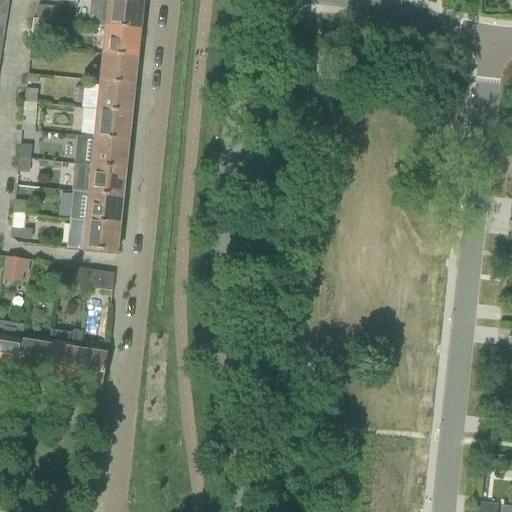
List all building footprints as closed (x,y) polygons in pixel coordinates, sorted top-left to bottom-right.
[(104,0),(90,0),(87,26),(105,28),(122,30),(139,32),(140,16),(145,16),(146,5),(142,4),(142,3),(140,2),(139,3),(111,0),(107,0),(108,0),(104,0)] [(42,7),(41,21),(52,22),(53,8),(42,7)] [(105,28),(102,56),(136,60),(137,44),(142,44),(143,32),(139,32),(105,28)] [(32,34),(30,49),(42,50),(43,35),(32,34)] [(42,50),(30,49),(29,61),(40,62),(42,50)] [(102,56),(99,84),(133,87),(135,71),(139,71),(140,60),(136,60),(102,56)] [(99,84),(96,112),(130,115),(132,99),(136,100),(137,88),(133,87),(99,84)] [(26,90),(24,104),(36,105),(37,91),(26,90)] [(36,105),(24,104),(23,117),(35,118),(36,105)] [(96,112),(93,140),(127,143),(129,127),(133,127),(134,116),(130,115),(96,112)] [(77,138),(74,166),(124,171),(126,155),(130,155),(132,144),(127,143),(110,141),(93,140),(77,138)] [(20,145),(18,160),(30,161),(32,146),(20,145)] [(30,161),(18,160),(17,173),(29,174),(30,161)] [(74,166),(71,193),(87,195),(92,196),(121,199),(123,183),(127,183),(129,172),(124,171),(74,166)] [(17,173),(17,185),(42,186),(43,174),(17,173)] [(71,193),(68,221),(84,223),(118,226),(120,210),(124,211),(126,199),(121,199),(87,195),(71,193)] [(14,201),(12,215),(24,217),(26,203),(14,201)] [(24,217),(12,215),(11,227),(23,229),(24,217)] [(118,226),(84,223),(81,252),(113,255),(115,255),(117,238),(122,239),(123,227),(118,226)] [(5,258),(2,282),(21,285),(22,274),(26,274),(28,262),(5,258)] [(33,262),(32,272),(45,274),(46,264),(33,262)] [(73,279),(87,281),(89,271),(75,269),(73,279)] [(89,271),(87,281),(87,289),(111,292),(113,274),(89,271)] [(0,373),(15,375),(21,342),(23,328),(0,324),(0,373)] [(43,380),(59,382),(71,384),(76,350),(79,332),(74,331),(70,334),(51,331),(48,346),(43,380)] [(76,350),(71,384),(88,386),(99,388),(105,355),(106,341),(78,336),(76,350)] [(15,375),(32,378),(43,380),(48,346),(21,342),(15,375)]
